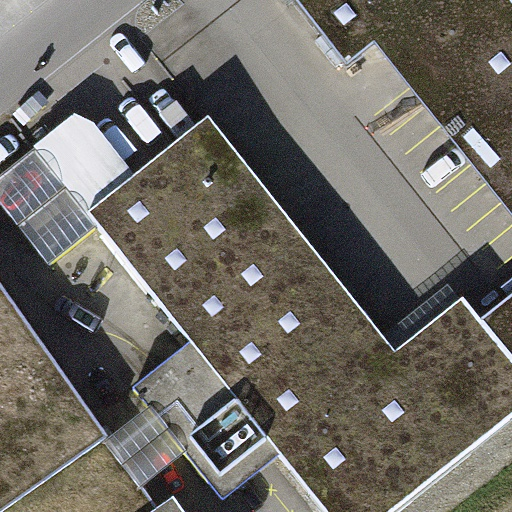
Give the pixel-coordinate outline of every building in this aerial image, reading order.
[(511,13),(501,0),(296,0),(351,69),(380,46),(511,213),(511,309),(489,328),(511,356),(511,13)] [(214,130),(93,225),(191,348),(281,462),(321,511),(392,511),(511,417),(511,356),(489,328),(471,306),(399,363),(214,130)] [(156,511),(143,491),(108,445),(0,289),(0,511),(156,511)] [(281,462),(191,348),(134,393),(151,412),(186,458),(225,506),(281,462)] [(186,458),(151,412),(108,445),(143,491),(186,458)]
